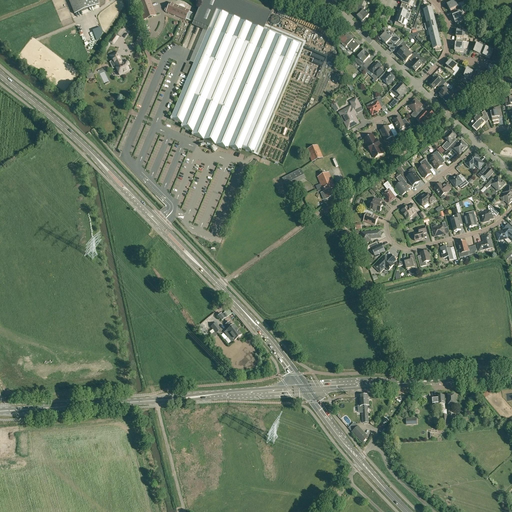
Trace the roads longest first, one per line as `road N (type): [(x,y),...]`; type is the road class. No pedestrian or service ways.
road 1 (unclassified): [(0,470),(301,450),(345,507)]
road 2 (secondary): [(219,286),(85,147),(0,74)]
road 3 (residential): [(511,209),(488,229),(414,249),(388,236),(391,212),(478,143)]
road 4 (tertiary): [(56,407),(305,389)]
road 5 (secondary): [(305,389),(511,376)]
road 6 (track): [(356,189),(346,230),(399,373)]
road 7 (track): [(356,189),(511,76)]
road 8 (secondary): [(305,389),(219,286)]
road 9 (residential): [(219,286),(327,207)]
